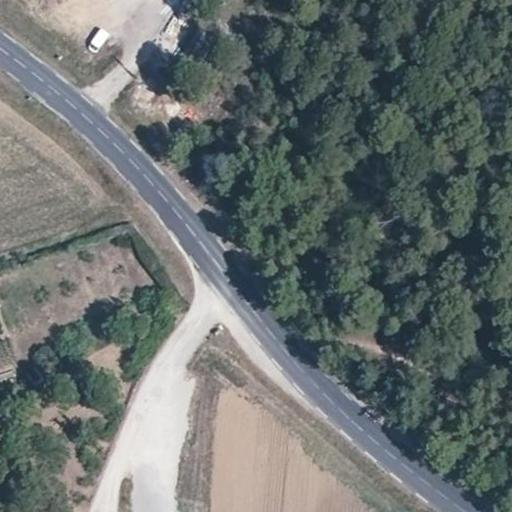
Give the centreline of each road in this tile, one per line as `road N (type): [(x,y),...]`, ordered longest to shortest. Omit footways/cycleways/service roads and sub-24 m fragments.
road 1 (tertiary): [(456,511),(323,399),(131,164),(0,51)]
road 2 (track): [(95,511),(139,395),(228,284)]
